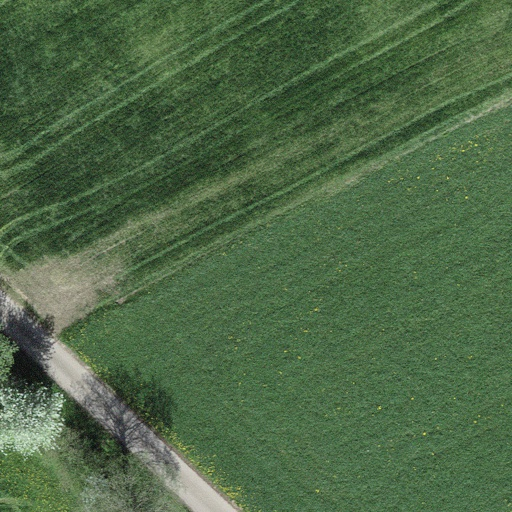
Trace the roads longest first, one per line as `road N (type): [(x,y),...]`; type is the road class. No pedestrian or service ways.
road 1 (track): [(511,62),(97,265),(8,318)]
road 2 (track): [(0,310),(214,511)]
